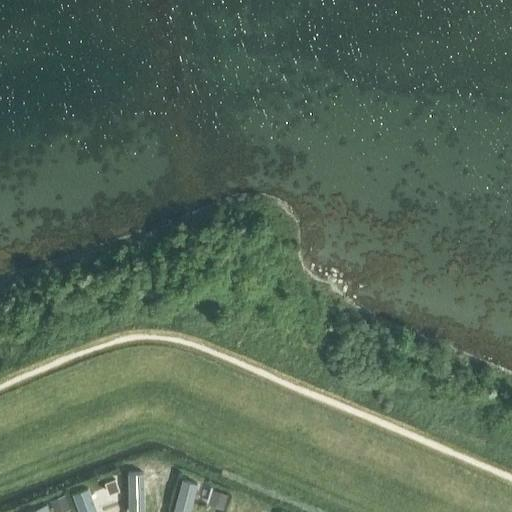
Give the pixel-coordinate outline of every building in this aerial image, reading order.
[(162,467),(157,482),(173,487),(177,472),(162,467)] [(128,471),(125,511),(140,511),(142,471),(128,471)] [(103,478),(106,493),(121,490),(119,475),(103,478)] [(182,479),(173,511),(187,511),(195,483),(182,479)] [(212,488),(208,503),(223,507),(227,493),(212,488)] [(94,511),(85,489),(72,494),(79,511),(94,511)] [(50,500),(55,511),(60,511),(71,507),(64,494),(50,500)] [(232,500),(228,511),(240,511),(243,502),(232,500)]
